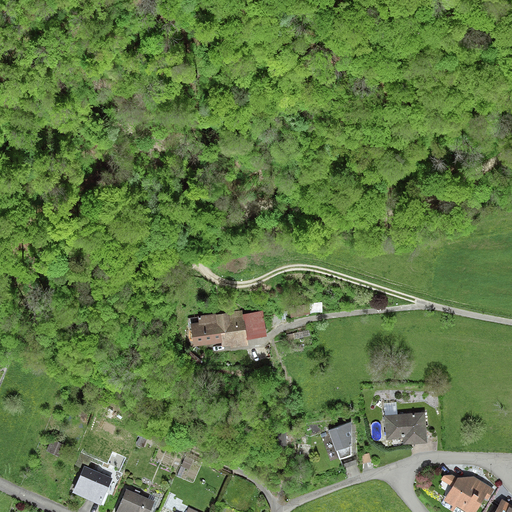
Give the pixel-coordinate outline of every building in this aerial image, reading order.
[(306,304),(289,307),(291,315),(308,312),(306,304)] [(196,343),(208,341),(264,333),(261,312),(228,316),(228,313),(219,314),(219,313),(189,317),(191,327),(194,327),(196,343)] [(425,441),(425,438),(422,413),(385,417),(386,438),(403,437),(403,434),(409,433),(409,442),(425,441)] [(352,421),(329,429),(340,458),(352,454),(352,421)] [(269,444),(283,443),(283,425),(268,425),(269,444)] [(62,446),(51,441),(47,450),(58,455),(62,446)] [(364,462),(371,460),(370,453),(362,455),(364,462)] [(83,466),(73,488),(100,500),(110,478),(83,466)] [(486,498),(491,489),(478,481),(473,490),(450,475),(443,476),(441,480),(453,487),(442,504),(454,511),(471,511),(481,495),(486,498)] [(258,511),(262,504),(224,488),(218,502),(242,511),(258,511)] [(116,511),(117,511),(147,511),(152,502),(125,489),(116,511)]
